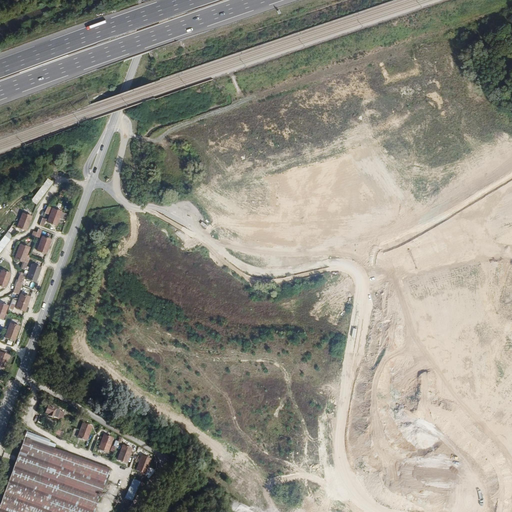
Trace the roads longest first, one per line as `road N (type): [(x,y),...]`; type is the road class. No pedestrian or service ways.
road 1 (primary): [(0,430),(158,0)]
road 2 (motorway): [(0,91),(258,0)]
road 3 (motorway): [(189,0),(0,68)]
